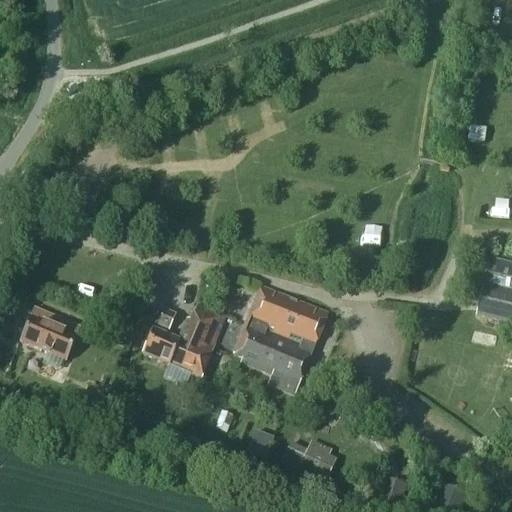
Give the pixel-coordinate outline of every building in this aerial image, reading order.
[(490,261),(485,289),(511,295),(511,265),(490,260),(490,261)] [(231,360),(271,376),(266,388),(294,399),(328,316),(260,288),(259,292),(245,326),(231,360)] [(511,295),(485,289),(477,321),(501,326),(511,328),(511,295)] [(180,343),(167,337),(172,324),(175,316),(162,311),(159,319),(142,358),(200,383),(213,353),(227,320),(216,315),(195,307),(180,343)] [(67,365),(81,331),(34,312),(20,346),(67,365)] [(103,392),(89,386),(84,397),(99,403),(103,392)] [(310,410),(323,426),(339,413),(325,397),(310,410)] [(259,432),(250,455),(269,462),(278,439),(259,432)] [(296,475),(298,471),(325,483),(336,461),(328,458),(331,452),(311,443),(306,453),(290,445),(280,467),(296,475)] [(372,508),(384,511),(398,511),(406,487),(381,479),(372,508)] [(460,511),(467,497),(440,486),(430,511),(460,511)]
